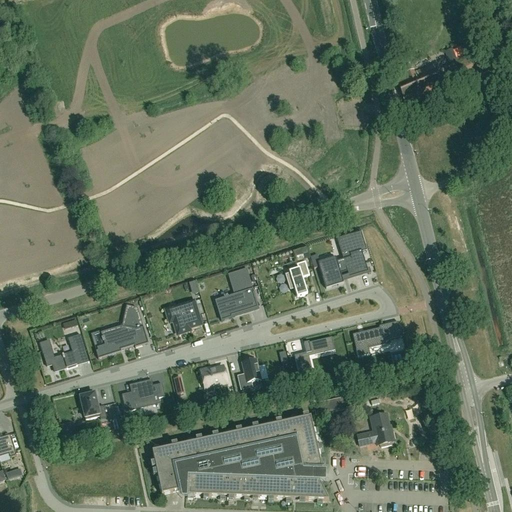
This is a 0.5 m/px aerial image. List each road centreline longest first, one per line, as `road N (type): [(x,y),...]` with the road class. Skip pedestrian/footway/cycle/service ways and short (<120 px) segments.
road 1 (unclassified): [(0,316),(339,210)]
road 2 (tertiary): [(493,511),(416,198)]
road 3 (unclassified): [(16,401),(255,336)]
road 4 (tertiary): [(412,180),(369,0)]
road 5 (unclassified): [(255,336),(258,327),(374,291),(386,312)]
road 6 (unclassified): [(386,312),(264,341),(255,336)]
